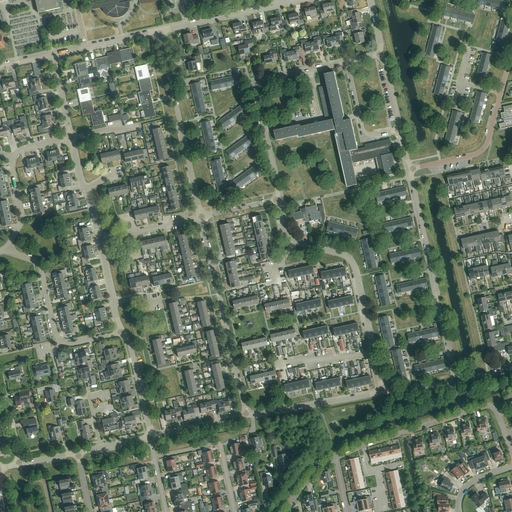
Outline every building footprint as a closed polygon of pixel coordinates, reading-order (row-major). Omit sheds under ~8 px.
[(0,0),(0,1),(5,1),(8,0),(34,0),(38,13),(60,8),(58,0),(0,0)] [(133,0),(106,0),(90,4),(91,9),(101,7),(103,12),(107,16),(113,18),(118,18),(123,16),(127,12),(129,6),(129,1),(131,0),(133,0)] [(486,0),(485,6),(492,8),(494,0),(486,0)] [(497,0),(494,0),(492,8),(500,10),(502,1),(497,0)] [(500,10),(507,12),(509,3),(502,1),(500,10)] [(334,10),(333,3),(323,5),(324,11),(320,11),(321,17),(327,16),(326,12),(334,10)] [(306,17),(307,17),(307,20),(311,20),(311,18),(317,17),(315,7),(304,9),(306,17)] [(446,8),(444,16),(451,18),(453,9),(446,8)] [(453,9),(451,18),(458,20),(461,11),(453,9)] [(349,20),(351,29),(358,27),(357,23),(361,22),(359,12),(355,13),(354,10),(347,12),(349,18),(352,17),(353,20),(349,20)] [(461,11),(458,20),(465,22),(468,13),(461,11)] [(468,13),(465,22),(473,24),(475,15),(468,13)] [(298,24),(304,23),(302,17),(299,18),(298,14),(288,16),(290,23),(298,22),(298,24)] [(281,21),(280,17),(271,20),(272,26),(270,26),(271,30),(272,31),(276,30),(277,29),(276,26),(280,26),(280,29),(286,28),(285,21),(281,21)] [(258,30),(262,29),(263,33),(269,32),(267,25),(264,25),(263,21),(253,24),(254,30),(252,30),(253,35),(259,34),(258,30)] [(500,28),(508,30),(510,23),(504,22),(501,21),(500,28)] [(234,32),(235,32),(235,34),(236,36),(242,34),(247,33),(245,26),(242,27),(241,23),(233,25),(234,32)] [(442,28),(433,26),(431,33),(440,35),(442,28)] [(363,36),(364,36),(363,32),(358,33),(357,28),(351,30),(353,36),(355,36),(357,44),(364,42),(363,36)] [(498,36),(506,38),(508,30),(500,28),(498,36)] [(209,41),(210,40),(212,45),(218,44),(217,38),(213,39),(213,37),(212,29),(203,31),(204,38),(202,39),(203,43),(204,43),(205,43),(208,41),(209,41)] [(333,37),(335,46),(341,45),(340,39),(343,39),(341,32),(335,33),(336,37),(333,37)] [(440,35),(431,33),(429,40),(438,43),(440,35)] [(190,45),(199,43),(197,35),(192,37),(192,34),(184,35),(186,45),(190,44),(190,45)] [(328,48),(335,46),(333,37),(329,38),(328,35),(322,36),(324,43),(327,42),(328,48)] [(496,43),(504,45),(506,38),(498,36),(496,43)] [(314,41),(311,42),(313,51),(314,51),(314,52),(318,51),(318,50),(319,50),(318,44),(321,44),(320,37),(313,38),(314,41)] [(249,48),(254,47),(252,39),(244,41),(245,45),(238,46),(240,56),(245,55),(245,54),(250,53),(249,48)] [(306,52),(313,51),(311,42),(307,43),(306,40),(300,41),(302,48),(305,47),(306,52)] [(438,43),(429,40),(427,47),(436,50),(438,43)] [(503,52),(504,45),(496,43),(494,50),(503,52)] [(290,52),(292,61),(298,59),(297,54),(300,53),(299,47),(293,48),(293,51),(290,52)] [(427,47),(425,55),(434,57),(436,50),(427,47)] [(119,51),(122,61),(122,62),(127,60),(134,58),(132,48),(119,51)] [(286,62),(292,61),(290,52),(286,53),(285,49),(280,51),(281,57),(284,57),(286,62)] [(115,63),(122,61),(119,51),(107,54),(108,57),(109,64),(115,63)] [(274,59),(277,58),(276,51),(270,52),(270,55),(264,57),(265,64),(275,62),(274,59)] [(481,60),(489,63),(491,55),(483,53),(481,60)] [(190,72),(198,70),(200,70),(200,69),(199,63),(201,62),(199,56),(192,58),(193,62),(188,63),(190,72)] [(110,67),(109,64),(108,57),(95,60),(98,70),(103,69),(103,68),(110,67)] [(479,68),(487,70),(489,63),(481,60),(479,68)] [(77,77),(88,75),(88,74),(87,69),(86,69),(85,62),(74,64),(77,77)] [(146,65),(134,68),(137,80),(138,80),(139,80),(149,77),(149,74),(146,65)] [(442,65),(440,72),(448,75),(450,67),(442,65)] [(477,75),(485,77),(487,70),(479,68),(477,75)] [(326,86),(329,96),(334,118),(325,119),(326,121),(300,127),(300,125),(291,127),(290,123),(282,125),(283,129),(274,131),(276,141),(298,136),(299,138),(336,129),(337,134),(335,135),(347,187),(357,185),(352,164),(350,151),(358,149),(357,149),(351,119),(345,121),(334,72),(324,75),(326,86)] [(440,72),(438,80),(446,82),(448,75),(440,72)] [(89,82),(88,75),(77,77),(80,90),(88,88),(91,87),(90,81),(89,82)] [(232,77),(234,86),(241,84),(239,75),(232,77)] [(483,84),(485,77),(477,75),(475,82),(483,84)] [(29,83),(30,87),(40,84),(38,79),(34,80),(33,80),(32,76),(26,78),(27,84),(29,83)] [(13,77),(7,79),(9,88),(10,91),(13,90),(19,89),(17,82),(14,83),(13,77)] [(139,80),(141,87),(140,87),(141,92),(149,91),(152,90),(149,77),(139,80)] [(225,79),(227,87),(234,86),(232,77),(225,79)] [(2,84),(0,83),(0,89),(1,93),(6,92),(6,89),(9,88),(7,79),(1,80),(2,84)] [(217,80),(219,89),(227,87),(225,79),(217,80)] [(212,91),(219,89),(217,80),(210,82),(212,91)] [(446,82),(438,80),(436,87),(444,89),(446,82)] [(199,83),(190,85),(192,92),(201,90),(199,83)] [(40,84),(30,87),(31,89),(28,90),(30,96),(38,94),(38,91),(41,90),(40,84)] [(329,96),(326,86),(318,88),(321,98),(329,96)] [(444,89),(436,87),(434,94),(442,96),(444,89)] [(80,103),(90,100),(88,93),(89,93),(88,88),(80,90),(77,90),(80,103)] [(194,99),(202,97),(201,90),(192,92),(194,99)] [(149,91),(141,92),(138,93),(139,99),(140,98),(142,106),(152,103),(149,91)] [(475,99),(484,101),(486,94),(477,92),(475,99)] [(37,102),(37,105),(47,103),(46,97),(43,98),(42,95),(33,97),(34,103),(37,102)] [(334,118),(329,96),(321,98),(325,119),(334,118)] [(195,107),(204,105),(202,97),(194,99),(195,107)] [(474,106),(482,108),(484,101),(475,99),(474,106)] [(90,113),(93,113),(91,106),(92,106),(91,100),(90,100),(80,103),(83,115),(90,113)] [(37,115),(46,113),(45,109),(48,109),(47,103),(37,105),(35,106),(37,115)] [(143,118),(145,118),(155,116),(152,103),(142,106),(141,106),(142,111),(143,111),(140,112),(141,117),(143,117),(143,118)] [(243,104),(237,109),(242,116),(248,111),(243,104)] [(195,107),(197,114),(206,112),(204,105),(195,107)] [(500,113),(502,119),(503,118),(511,116),(511,110),(511,105),(503,107),(504,113),(500,113)] [(472,113),(480,116),(482,108),(474,106),(473,108),(472,113)] [(237,109),(231,113),(236,120),(242,116),(237,109)] [(101,111),(93,113),(90,113),(93,126),(103,124),(102,117),(102,116),(101,111)] [(453,111),(451,118),(460,120),(462,113),(453,111)] [(41,120),(41,123),(51,121),(50,115),(47,116),(46,113),(37,115),(38,120),(41,120)] [(231,113),(225,117),(230,125),(236,120),(231,113)] [(478,123),(480,116),(472,113),(470,121),(478,123)] [(499,124),(500,130),(511,126),(511,122),(511,121),(511,120),(511,115),(511,116),(503,118),(504,123),(499,124)] [(20,123),(17,124),(19,134),(25,132),(25,129),(28,129),(25,116),(19,117),(20,123)] [(225,117),(219,122),(224,129),(230,125),(225,117)] [(451,118),(449,125),(458,128),(460,120),(451,118)] [(13,120),(7,121),(10,130),(13,129),(14,135),(19,134),(17,124),(14,125),(14,122),(13,122),(13,120)] [(10,130),(7,121),(2,122),(3,125),(2,125),(3,127),(0,127),(0,129),(2,138),(7,137),(6,131),(10,130)] [(51,121),(41,123),(42,126),(38,127),(39,133),(50,131),(49,127),(52,127),(51,121)] [(209,121),(201,123),(202,130),(211,128),(209,121)] [(449,125),(447,133),(456,135),(458,128),(449,125)] [(154,136),(162,134),(161,128),(152,130),(153,134),(149,135),(149,138),(154,137),(154,136)] [(204,138),(213,136),(211,128),(202,130),(204,138)] [(454,142),(456,135),(447,133),(445,140),(454,142)] [(163,140),(162,134),(154,136),(154,137),(155,140),(150,141),(151,144),(155,143),(155,142),(163,140)] [(250,134),(244,139),(249,146),(255,141),(252,136),(250,135),(250,134)] [(206,145),(214,143),(213,136),(204,138),(206,145)] [(243,150),(249,146),(244,139),(238,143),(243,150)] [(365,147),(357,149),(358,149),(350,151),(352,164),(375,159),(378,174),(384,173),(385,176),(396,174),(392,154),(393,153),(390,139),(364,145),(365,147)] [(165,146),(163,140),(155,142),(155,143),(156,147),(152,147),(152,150),(156,149),(156,148),(165,146)] [(206,145),(207,152),(216,150),(214,143),(206,145)] [(237,155),(243,150),(238,143),(232,147),(237,155)] [(166,152),(165,146),(156,148),(156,149),(157,153),(153,154),(154,156),(158,155),(158,154),(166,152)] [(112,152),(114,160),(120,159),(118,151),(113,152),(112,147),(110,148),(111,152),(112,152)] [(134,147),(135,151),(136,151),(138,160),(144,158),(144,157),(142,150),(137,151),(136,147),(134,147)] [(231,159),(237,155),(232,147),(226,152),(231,159)] [(136,151),(135,151),(131,152),(130,148),(128,149),(129,153),(131,161),(138,160),(136,151)] [(108,162),(114,160),(112,152),(111,152),(108,153),(107,149),(104,149),(105,154),(106,154),(108,162)] [(129,153),(125,154),(124,149),(122,150),(123,154),(125,162),(131,161),(129,153)] [(52,151),(54,161),(58,160),(59,163),(64,162),(62,156),(60,157),(58,150),(52,151)] [(102,163),(108,162),(106,154),(105,154),(101,155),(100,150),(98,151),(99,155),(100,155),(102,163)] [(51,161),(54,161),(52,151),(46,152),(48,160),(45,160),(46,166),(51,165),(51,161)] [(168,159),(166,152),(158,154),(158,155),(159,159),(154,160),(155,162),(159,161),(159,160),(168,159)] [(32,158),(34,168),(37,167),(38,171),(44,169),(42,163),(39,164),(38,157),(32,158)] [(30,169),(34,168),(32,158),(26,160),(27,167),(24,167),(26,173),(31,172),(30,169)] [(220,160),(211,162),(213,169),(221,167),(220,160)] [(257,164),(251,169),(256,176),(262,171),(258,166),(257,164)] [(163,174),(171,172),(169,166),(162,168),(163,173),(159,174),(159,176),(163,175),(163,174)] [(214,176),(223,174),(221,167),(213,169),(214,176)] [(500,167),(499,167),(501,179),(503,179),(504,183),(507,182),(503,167),(500,168),(500,167)] [(251,169),(245,173),(250,180),(256,176),(251,169)] [(495,185),(497,184),(494,169),(491,170),(491,169),(489,169),(491,180),(494,179),(495,185)] [(165,180),(172,178),(171,172),(163,174),(163,175),(164,179),(160,180),(161,182),(165,181),(165,180)] [(469,188),(466,173),(463,173),(463,172),(461,173),(463,183),(466,182),(467,188),(469,188)] [(59,178),(60,182),(70,180),(68,174),(61,175),(61,173),(55,174),(56,179),(59,178)] [(245,173),(239,178),(244,185),(250,180),(245,173)] [(216,184),(225,182),(223,174),(214,176),(216,184)] [(460,190),(457,175),(454,175),(453,174),(452,175),(454,186),(457,186),(458,190),(460,190)] [(143,185),(144,190),(145,196),(148,195),(145,185),(150,184),(148,175),(142,177),(143,185)] [(450,175),(450,176),(447,177),(447,178),(445,178),(446,182),(448,181),(451,192),(453,191),(452,187),(454,186),(452,175),(450,175)] [(143,185),(142,177),(135,178),(137,187),(138,191),(140,191),(139,186),(143,185)] [(137,187),(135,178),(129,180),(131,188),(130,188),(132,193),(134,192),(133,188),(137,187)] [(166,186),(174,185),(172,178),(165,180),(165,181),(166,185),(162,186),(162,188),(166,187),(166,186)] [(239,178),(233,182),(238,189),(244,185),(239,178)] [(70,180),(60,182),(61,186),(58,186),(59,192),(65,190),(64,187),(71,186),(70,180)] [(216,184),(218,191),(226,189),(225,182),(216,184)] [(30,196),(40,194),(39,190),(42,189),(41,184),(35,186),(36,188),(29,190),(30,196)] [(126,185),(120,186),(122,195),(121,195),(122,199),(124,199),(123,194),(128,193),(126,185)] [(175,191),(174,185),(166,186),(166,187),(167,191),(163,192),(164,194),(168,193),(167,192),(175,191)] [(122,195),(120,186),(114,188),(116,196),(115,196),(116,201),(118,200),(117,196),(121,195),(122,195)] [(405,187),(398,189),(399,197),(407,196),(405,187)] [(116,196),(114,188),(107,189),(109,197),(110,202),(112,201),(111,197),(115,196),(116,196)] [(398,189),(390,190),(392,199),(399,197),(398,189)] [(390,190),(383,192),(385,200),(392,199),(390,190)] [(165,198),(162,198),(163,201),(165,200),(169,199),(169,198),(176,197),(175,191),(167,192),(168,193),(169,197),(165,198)] [(67,199),(67,202),(77,200),(75,194),(72,195),(72,192),(64,193),(65,199),(67,199)] [(383,192),(376,193),(378,202),(385,200),(383,192)] [(495,194),(498,208),(501,208),(501,209),(503,208),(500,197),(498,197),(497,193),(495,194)] [(32,202),(45,199),(44,196),(41,197),(40,194),(30,196),(32,202)] [(487,195),(485,196),(489,210),(492,210),(492,211),(494,210),(491,200),(491,198),(489,199),(488,195),(487,195)] [(170,205),(178,203),(176,197),(169,198),(169,199),(170,203),(166,204),(166,206),(171,205),(170,205)] [(482,201),(480,201),(479,197),(476,198),(479,212),(483,212),(483,213),(484,212),(482,201)] [(33,208),(42,206),(42,202),(45,201),(45,199),(32,202),(33,208)] [(474,215),(475,214),(473,203),(472,203),(473,205),(471,205),(469,199),(467,200),(470,215),(473,214),(474,215)] [(78,206),(77,200),(67,202),(68,205),(67,206),(68,211),(76,209),(75,206),(78,206)] [(458,202),(461,217),(464,216),(464,217),(466,216),(464,207),(462,207),(460,201),(458,202)] [(152,208),(154,216),(160,215),(158,206),(153,207),(152,203),(150,203),(151,208),(152,208)] [(179,209),(178,203),(170,205),(171,205),(171,209),(167,210),(168,212),(172,211),(179,209)] [(148,218),(154,216),(152,208),(151,208),(147,209),(146,204),(144,205),(145,209),(146,209),(148,218)] [(316,205),(305,208),(307,214),(308,214),(308,215),(306,216),(306,218),(309,217),(309,221),(314,220),(315,221),(318,220),(318,219),(325,218),(323,210),(318,212),(316,205)] [(43,209),(42,206),(33,208),(34,214),(41,212),(42,215),(48,214),(47,208),(43,209)] [(141,219),(148,218),(146,209),(145,209),(141,210),(140,206),(138,206),(139,211),(139,210),(141,219)] [(135,220),(141,219),(139,210),(139,211),(135,211),(134,207),(132,208),(133,212),(135,220)] [(307,222),(309,221),(309,217),(306,218),(306,216),(308,215),(308,214),(307,214),(305,208),(300,209),(301,212),(293,214),(294,221),(306,218),(307,222)] [(1,221),(11,218),(10,212),(0,214),(0,217),(1,221)] [(249,226),(254,225),(253,224),(263,222),(261,216),(252,218),(253,223),(249,224),(249,226)] [(412,217),(404,219),(406,228),(414,226),(412,217)] [(12,224),(11,218),(1,221),(2,224),(0,224),(0,230),(6,229),(5,226),(12,224)] [(404,219),(397,221),(399,229),(406,228),(404,219)] [(397,221),(390,222),(392,231),(399,229),(397,221)] [(220,226),(222,232),(231,230),(230,229),(230,225),(234,225),(233,222),(229,223),(229,224),(220,226)] [(253,224),(254,225),(255,229),(250,230),(251,232),(255,231),(255,230),(264,228),(263,222),(253,224)] [(329,222),(327,231),(334,232),(336,224),(329,222)] [(390,222),(382,224),(384,233),(392,231),(390,222)] [(336,224),(334,232),(341,234),(343,226),(336,224)] [(79,232),(80,236),(90,234),(88,228),(81,229),(80,226),(75,228),(76,233),(79,232)] [(343,226),(341,234),(348,236),(351,227),(343,226)] [(351,227),(348,236),(356,238),(358,229),(351,227)] [(222,232),(223,238),(232,236),(232,235),(231,232),(235,231),(234,228),(230,229),(231,230),(222,232)] [(252,238),(257,237),(256,236),(265,234),(264,228),(255,230),(255,231),(256,235),(252,236),(252,238)] [(503,234),(499,235),(498,231),(494,232),(497,247),(499,247),(499,243),(501,242),(504,242),(503,234)] [(491,232),(489,233),(491,242),(493,242),(495,248),(497,247),(494,232),(491,233),(491,232)] [(90,234),(80,236),(81,240),(78,240),(79,245),(85,244),(84,241),(91,240),(90,234)] [(179,242),(187,240),(185,234),(177,236),(179,241),(175,242),(175,244),(179,243),(179,242)] [(223,238),(224,244),(233,242),(233,241),(232,238),(237,237),(236,234),(232,235),(232,236),(223,238)] [(267,241),(265,234),(256,236),(257,237),(257,241),(253,242),(254,244),(258,243),(267,241)] [(165,236),(159,238),(161,246),(160,247),(161,251),(163,250),(162,246),(167,245),(165,236)] [(472,236),(471,237),(473,246),(475,246),(476,252),(479,251),(475,236),(472,237),(472,236)] [(156,247),(160,247),(161,246),(159,238),(153,239),(155,248),(154,248),(155,252),(157,252),(156,247)] [(370,238),(361,240),(363,248),(372,246),(370,238)] [(463,238),(461,239),(463,248),(466,248),(467,254),(469,253),(466,238),(463,239),(463,238)] [(150,249),(154,248),(155,248),(153,239),(147,241),(148,249),(149,253),(151,253),(150,249)] [(188,246),(187,240),(179,242),(179,243),(180,247),(176,248),(177,250),(180,249),(180,248),(188,246)] [(224,244),(226,251),(235,249),(235,248),(234,244),(238,243),(237,240),(233,241),(233,242),(224,244)] [(144,250),(148,249),(147,241),(140,242),(142,250),(143,255),(145,254),(144,250)] [(258,243),(259,247),(254,248),(255,251),(259,250),(259,249),(268,247),(267,241),(258,243)] [(83,250),(84,254),(94,251),(92,245),(85,247),(85,244),(79,245),(80,251),(83,250)] [(189,252),(188,246),(180,248),(180,249),(181,253),(177,254),(178,256),(182,255),(182,254),(189,252)] [(372,246),(363,248),(365,255),(373,253),(372,246)] [(235,249),(226,251),(227,257),(236,255),(235,250),(239,249),(239,247),(235,248),(235,249)] [(259,249),(259,250),(260,253),(256,254),(256,257),(261,256),(261,255),(270,253),(268,247),(259,249)] [(419,248),(411,250),(413,258),(421,257),(419,248)] [(411,250),(404,251),(406,260),(413,258),(411,250)] [(94,251),(84,254),(85,257),(82,258),(83,263),(89,262),(88,259),(95,257),(94,251)] [(404,251),(397,253),(399,262),(406,260),(404,251)] [(191,258),(189,252),(182,254),(182,255),(183,259),(179,260),(179,262),(183,261),(183,260),(191,258)] [(261,255),(261,256),(262,259),(257,260),(258,263),(263,262),(262,261),(271,259),(270,253),(261,255)] [(373,253),(365,255),(366,262),(375,260),(373,253)] [(397,253),(389,255),(391,263),(399,262),(397,253)] [(192,265),(191,258),(183,260),(183,261),(184,265),(180,266),(181,268),(185,267),(185,266),(192,265)] [(504,259),(503,259),(507,274),(510,273),(510,274),(511,273),(510,263),(507,264),(506,258),(504,259)] [(236,268),(236,266),(235,263),(240,262),(239,260),(234,261),(235,261),(226,263),(227,270),(236,268)] [(375,260),(366,262),(368,270),(377,268),(375,260)] [(496,260),(494,261),(498,276),(501,275),(501,276),(502,276),(500,266),(500,264),(498,265),(496,260)] [(479,261),(476,262),(480,277),(483,277),(485,277),(482,266),(480,267),(479,261)] [(469,263),(467,264),(470,279),(473,279),(474,279),(475,279),(473,268),(471,269),(469,263)] [(194,271),(192,265),(185,266),(185,267),(186,271),(182,272),(182,274),(186,273),(186,272),(194,271)] [(238,274),(237,273),(237,269),(241,268),(240,265),(236,266),(236,268),(227,270),(228,276),(238,274)] [(85,273),(86,276),(96,274),(94,268),(91,269),(90,266),(82,268),(84,273),(85,273)] [(313,266),(307,267),(308,275),(309,275),(313,274),(314,278),(316,277),(315,273),(313,266)] [(308,275),(307,267),(301,268),(302,276),(303,276),(307,275),(308,279),(310,279),(309,275),(308,275)] [(302,276),(301,268),(295,270),(296,278),(297,277),(301,277),(302,281),(304,280),(303,276),(302,276)] [(346,280),(349,280),(350,279),(349,275),(347,275),(346,268),(339,269),(341,277),(342,277),(346,276),(346,280)] [(343,281),(342,277),(341,277),(339,269),(333,270),(335,278),(336,278),(339,277),(340,281),(343,281)] [(54,281),(64,279),(63,275),(66,275),(65,270),(59,271),(60,274),(53,276),(54,281)] [(165,275),(167,283),(173,282),(171,273),(166,274),(165,270),(163,271),(164,275),(165,275)] [(296,278),(295,270),(288,271),(290,279),(295,278),(296,282),(298,282),(297,277),(296,278)] [(336,282),(336,278),(335,278),(333,270),(327,272),(329,279),(333,278),(334,282),(336,282)] [(195,277),(194,271),(186,272),(186,273),(187,277),(183,278),(184,280),(188,279),(195,277)] [(141,277),(143,286),(149,284),(147,276),(143,277),(142,272),(139,273),(140,277),(141,277)] [(161,285),(167,283),(165,275),(164,275),(160,276),(159,272),(157,272),(158,276),(161,285)] [(239,280),(239,279),(238,275),(242,274),(242,272),(237,273),(238,274),(228,276),(230,282),(239,280)] [(330,283),(329,279),(327,272),(321,273),(322,280),(327,279),(328,284),(330,283)] [(158,276),(154,277),(153,273),(151,274),(152,278),(154,286),(161,285),(158,276)] [(85,280),(87,286),(94,284),(94,281),(97,280),(96,274),(86,276),(87,280),(85,280)] [(137,287),(143,286),(141,277),(140,277),(136,278),(136,274),(133,274),(134,279),(135,278),(137,287)] [(131,288),(137,287),(135,278),(134,279),(131,279),(130,275),(127,276),(128,280),(129,280),(131,288)] [(384,275),(375,277),(377,284),(385,282),(384,275)] [(243,278),(239,279),(239,280),(230,282),(231,288),(240,286),(239,281),(243,280),(243,278)] [(425,278),(418,280),(420,289),(427,287),(425,278)] [(55,287),(68,284),(68,282),(64,282),(64,279),(54,281),(55,287)] [(418,280),(411,282),(413,290),(420,289),(418,280)] [(23,292),(32,289),(31,283),(24,285),(23,282),(18,283),(19,289),(22,288),(23,292)] [(385,282),(377,284),(378,292),(387,290),(385,282)] [(411,282),(403,283),(405,292),(413,290),(411,282)] [(398,294),(405,292),(403,283),(396,285),(398,294)] [(57,293),(66,291),(66,288),(69,287),(68,284),(55,287),(57,293)] [(89,291),(90,294),(100,292),(98,286),(95,287),(94,284),(87,286),(88,291),(89,291)] [(21,298),(34,295),(32,289),(23,292),(23,295),(20,295),(21,298)] [(387,290),(378,292),(380,299),(389,297),(387,290)] [(67,294),(66,291),(57,293),(58,299),(65,297),(66,300),(72,299),(71,294),(67,294)] [(101,298),(100,292),(90,294),(91,297),(89,298),(91,303),(98,301),(98,299),(101,298)] [(251,297),(253,305),(259,304),(257,296),(253,297),(252,293),(249,293),(250,297),(251,297)] [(347,298),(348,305),(354,304),(353,296),(348,297),(347,293),(345,294),(346,298),(347,298)] [(502,302),(507,301),(505,293),(498,295),(500,302),(501,307),(503,306),(502,302)] [(245,299),(247,306),(253,305),(251,297),(250,297),(246,298),(245,294),(243,295),(244,299),(245,299)] [(25,303),(35,301),(34,295),(21,298),(21,301),(25,300),(25,303)] [(342,307),(348,305),(347,298),(346,298),(342,299),(341,295),(339,295),(340,299),(342,307)] [(237,296),(238,300),(239,300),(241,308),(247,306),(245,299),(244,299),(240,300),(240,296),(237,296)] [(283,301),(284,308),(291,307),(289,299),(284,300),(283,296),(281,297),(282,301),(283,301)] [(314,301),(316,308),(322,307),(321,299),(316,300),(315,296),(313,297),(314,301)] [(336,308),(342,307),(340,299),(336,300),(335,296),(333,297),(334,300),(336,308)] [(479,306),(487,304),(486,299),(490,298),(490,296),(485,297),(485,298),(481,298),(478,299),(479,306)] [(233,297),(231,297),(232,302),(233,302),(235,309),(241,308),(239,300),(238,300),(234,301),(233,297)] [(389,297),(380,299),(382,306),(390,304),(389,297)] [(278,310),(284,308),(283,301),(282,301),(278,302),(277,298),(275,298),(276,302),(277,302),(278,310)] [(310,310),(316,308),(314,301),(310,302),(309,298),(307,298),(307,302),(308,302),(310,310)] [(330,309),(336,308),(334,300),(330,301),(329,298),(327,298),(328,302),(330,309)] [(272,311),(278,310),(277,302),(276,302),(272,303),(271,299),(269,299),(270,304),(271,303),(272,311)] [(304,311),(310,310),(308,302),(307,302),(304,303),(303,299),(301,300),(301,304),(302,303),(304,311)] [(266,312),(272,311),(271,303),(270,304),(266,304),(265,300),(263,301),(264,305),(265,305),(266,312)] [(37,307),(35,301),(25,303),(26,307),(23,307),(24,313),(30,312),(29,309),(37,307)] [(298,313),(304,311),(302,303),(301,304),(298,304),(297,301),(294,301),(295,305),(296,305),(298,313)] [(60,315),(69,312),(68,309),(72,308),(71,303),(65,304),(65,307),(58,309),(60,315)] [(493,311),(493,310),(492,308),(488,308),(487,304),(479,306),(481,312),(488,310),(489,312),(493,311)] [(96,312),(97,316),(106,313),(104,308),(97,309),(97,306),(91,308),(92,313),(96,312)] [(493,313),(493,311),(489,312),(489,315),(482,316),(483,323),(491,321),(490,317),(494,316),(493,313)] [(61,320),(74,318),(73,315),(70,316),(69,312),(60,315),(61,320)] [(107,319),(106,313),(97,316),(97,319),(94,320),(95,325),(101,324),(100,321),(107,319)] [(32,324),(42,322),(40,316),(33,317),(33,314),(27,316),(28,321),(31,320),(32,324)] [(380,325),(389,323),(388,316),(379,318),(380,325)] [(61,320),(62,326),(72,324),(71,321),(74,320),(74,318),(61,320)] [(492,326),(491,321),(483,323),(485,329),(492,328),(497,327),(496,325),(492,326)] [(30,330),(43,328),(42,322),(32,324),(33,327),(30,328),(30,330)] [(358,323),(352,325),(353,332),(354,332),(358,331),(359,335),(361,335),(360,330),(359,331),(358,323)] [(391,331),(389,323),(380,325),(382,333),(391,331)] [(73,328),(72,324),(62,326),(64,332),(71,331),(71,334),(77,332),(76,327),(73,328)] [(353,332),(352,325),(346,326),(347,334),(348,333),(352,333),(353,337),(355,336),(354,332),(353,332)] [(327,326),(321,328),(323,335),(324,335),(328,334),(329,338),(331,338),(330,333),(329,333),(327,326)] [(347,334),(346,326),(340,327),(341,335),(342,335),(346,334),(347,338),(349,338),(348,333),(347,334)] [(341,335),(340,327),(333,329),(335,336),(340,335),(341,340),(343,339),(342,335),(341,335)] [(35,336),(44,334),(43,328),(30,330),(31,333),(34,332),(35,336)] [(321,328),(315,329),(317,337),(318,336),(322,335),(323,340),(325,339),(324,335),(323,335),(321,328)] [(437,328),(429,329),(431,338),(439,336),(437,328)] [(315,329),(309,330),(311,338),(312,338),(316,337),(317,341),(319,341),(318,336),(317,337),(315,329)] [(429,329),(422,331),(424,340),(431,338),(429,329)] [(295,330),(289,331),(291,339),(292,338),(295,338),(296,342),(298,341),(297,337),(295,330)] [(313,342),(312,338),(311,338),(309,330),(303,332),(305,339),(309,338),(310,342),(313,342)] [(0,341),(0,343),(10,341),(9,337),(12,336),(11,331),(5,333),(6,335),(0,336),(0,341)] [(289,331),(283,332),(285,340),(289,339),(290,343),(292,342),(292,338),(291,339),(289,331)] [(392,338),(391,331),(382,333),(384,340),(392,338)] [(422,331),(415,333),(417,341),(424,340),(422,331)] [(486,334),(487,340),(495,339),(494,334),(498,333),(497,331),(493,331),(493,332),(486,334)] [(283,332),(277,334),(278,341),(279,341),(283,340),(284,344),(286,344),(285,340),(283,332)] [(415,333),(407,334),(409,343),(417,341),(415,333)] [(46,339),(44,334),(35,336),(36,339),(32,340),(33,342),(46,339)] [(278,341),(277,334),(270,335),(272,343),(277,342),(278,346),(280,345),(279,341),(278,341)] [(152,340),(153,347),(161,345),(165,345),(165,342),(161,343),(160,339),(162,339),(161,335),(153,337),(154,340),(152,340)] [(266,338),(260,339),(262,347),(263,347),(267,346),(267,350),(270,349),(269,345),(268,345),(266,338)] [(394,345),(392,338),(384,340),(385,347),(394,345)] [(260,339),(254,341),(256,348),(257,348),(261,347),(261,351),(264,351),(263,347),(262,347),(260,339)] [(11,344),(10,341),(0,343),(2,349),(9,347),(9,350),(15,349),(14,344),(11,344)] [(193,345),(189,346),(188,346),(190,354),(196,352),(195,345),(194,341),(192,341),(193,345)] [(254,341),(248,342),(250,350),(251,350),(254,349),(255,353),(258,352),(257,348),(256,348),(254,341)] [(184,355),(190,354),(188,346),(189,346),(188,342),(186,343),(187,346),(183,347),(182,347),(184,355)] [(250,350),(248,342),(242,343),(243,351),(248,350),(249,354),(252,353),(251,350),(250,350)] [(106,350),(105,348),(104,343),(98,345),(100,353),(104,352),(105,356),(116,353),(115,348),(106,350)] [(178,357),(184,355),(182,347),(183,347),(182,344),(180,344),(180,348),(176,349),(178,357)] [(74,360),(86,357),(85,353),(89,352),(88,348),(82,350),(82,352),(73,355),(74,360)] [(210,352),(211,356),(209,357),(210,360),(216,359),(216,356),(219,355),(217,349),(210,350),(206,351),(206,353),(210,352)] [(393,358),(402,356),(400,349),(392,351),(393,358)] [(118,358),(116,353),(105,356),(105,360),(102,361),(102,364),(109,363),(108,361),(118,358)] [(395,366),(404,364),(402,356),(393,358),(395,366)] [(87,361),(86,357),(74,360),(75,365),(85,363),(85,365),(92,364),(91,360),(87,361)] [(164,357),(156,359),(158,365),(163,364),(164,367),(170,366),(169,361),(165,362),(164,358),(164,357)] [(444,359),(436,361),(438,370),(446,368),(444,359)] [(436,361),(429,363),(431,371),(438,370),(436,361)] [(109,365),(109,363),(102,364),(103,368),(107,368),(108,371),(120,369),(119,363),(109,365)] [(429,363),(422,364),(424,373),(431,371),(429,363)] [(35,378),(50,374),(48,364),(33,367),(35,378)] [(93,368),(92,364),(85,365),(86,368),(76,370),(77,375),(89,372),(89,369),(93,368)] [(396,373),(405,371),(404,364),(395,366),(396,373)] [(422,364),(414,366),(416,375),(424,373),(422,364)] [(19,374),(22,373),(21,366),(15,368),(16,372),(9,373),(11,380),(20,378),(19,374)] [(269,372),(270,380),(276,379),(275,371),(270,372),(269,368),(267,369),(267,372),(269,372)] [(121,374),(120,369),(108,371),(104,372),(106,380),(107,380),(112,379),(112,378),(113,377),(114,379),(122,377),(121,374)] [(264,381),(270,380),(269,372),(267,372),(264,373),(263,369),(261,370),(262,374),(264,381)] [(262,374),(258,375),(257,371),(255,371),(255,375),(256,375),(258,383),(264,381),(262,374)] [(407,378),(405,371),(396,373),(398,380),(407,378)] [(96,383),(95,380),(94,376),(90,376),(89,372),(77,375),(79,381),(88,378),(90,384),(96,383)] [(252,384),(258,383),(256,375),(255,375),(252,376),(251,372),(248,373),(249,377),(250,377),(252,384)] [(364,378),(366,385),(372,384),(370,376),(365,377),(365,373),(362,374),(363,378),(364,378)] [(334,379),(336,387),(342,386),(340,378),(335,379),(334,375),(332,375),(333,379),(334,379)] [(360,387),(366,385),(364,378),(363,378),(360,379),(359,375),(356,375),(357,379),(358,379),(360,387)] [(329,388),(336,387),(334,379),(333,379),(329,380),(328,376),(326,377),(327,381),(328,381),(329,388)] [(354,388),(360,387),(358,379),(357,379),(353,380),(353,376),(350,376),(351,381),(352,380),(354,388)] [(116,383),(117,388),(129,386),(128,382),(132,381),(131,377),(125,378),(125,381),(116,383)] [(303,381),(305,389),(311,387),(309,380),(304,381),(303,377),(301,377),(302,381),(303,381)] [(348,389),(354,388),(352,380),(351,381),(347,381),(347,377),(344,378),(345,382),(346,382),(348,389)] [(298,390),(305,389),(303,381),(302,381),(298,382),(297,378),(295,379),(296,383),(297,383),(298,390)] [(323,390),(329,388),(328,381),(327,381),(323,382),(322,378),(320,378),(321,382),(322,382),(323,390)] [(317,391),(323,390),(322,382),(321,382),(317,383),(316,379),(314,380),(315,384),(316,384),(317,391)] [(292,391),(298,390),(297,383),(296,383),(292,384),(291,380),(289,380),(290,384),(291,384),(292,391)] [(286,393),(292,391),(291,384),(290,384),(286,385),(285,381),(283,382),(284,386),(286,393)] [(129,386),(117,388),(118,394),(128,392),(128,394),(135,392),(134,388),(130,389),(129,386)] [(47,402),(56,401),(54,390),(45,392),(47,402)] [(28,391),(19,393),(19,397),(15,398),(17,406),(27,404),(26,400),(30,399),(28,391)] [(135,392),(128,394),(129,396),(119,398),(121,404),(133,401),(132,397),(136,396),(135,392)] [(222,401),(223,402),(225,411),(230,410),(229,405),(232,404),(231,397),(227,398),(228,399),(224,399),(222,401)] [(86,414),(83,400),(73,402),(73,399),(67,400),(69,406),(74,405),(76,404),(78,416),(86,414)] [(211,409),(215,408),(213,400),(210,401),(210,402),(205,403),(206,412),(212,411),(211,409)] [(217,400),(213,400),(215,408),(218,407),(219,412),(225,411),(223,402),(222,401),(222,400),(217,401),(217,400)] [(133,401),(121,404),(122,409),(128,408),(129,410),(132,409),(138,408),(137,404),(133,405),(133,401)] [(201,413),(206,412),(205,403),(199,404),(199,403),(195,404),(197,412),(201,411),(201,413)] [(194,413),(197,412),(195,404),(192,405),(193,408),(187,409),(189,419),(195,417),(194,413)] [(172,422),(169,410),(168,406),(166,407),(167,409),(167,411),(164,411),(160,412),(162,419),(165,418),(166,422),(168,421),(168,422),(169,422),(172,422)] [(184,420),(189,419),(187,409),(182,410),(182,407),(178,408),(179,416),(183,415),(184,420)] [(176,416),(179,416),(178,408),(175,409),(169,410),(172,422),(175,421),(175,420),(177,419),(176,416)] [(139,410),(132,412),(133,416),(128,417),(131,429),(137,427),(134,418),(140,417),(139,410)] [(113,420),(115,420),(118,419),(116,413),(110,414),(111,418),(107,419),(110,431),(115,430),(113,420)] [(120,417),(118,417),(119,420),(121,420),(121,421),(120,421),(121,429),(122,428),(125,428),(126,428),(126,430),(131,429),(128,417),(125,418),(124,414),(120,415),(120,417)] [(104,432),(110,431),(107,419),(103,420),(102,416),(98,417),(100,423),(102,423),(104,432)] [(478,432),(488,430),(487,428),(488,428),(487,424),(486,424),(485,417),(481,418),(481,419),(479,420),(479,424),(476,425),(478,432)] [(23,427),(25,426),(27,426),(27,429),(26,429),(27,435),(35,434),(35,435),(38,434),(35,419),(28,420),(28,419),(20,421),(21,424),(22,424),(23,427)] [(83,439),(91,438),(88,425),(84,426),(84,421),(77,423),(79,430),(81,429),(83,439)] [(462,437),(472,435),(471,433),(472,433),(471,429),(469,422),(465,423),(466,424),(463,425),(464,429),(460,430),(462,437)] [(57,439),(61,438),(58,426),(52,428),(51,425),(48,426),(49,433),(50,433),(52,441),(57,439)] [(455,435),(453,427),(449,428),(450,429),(447,430),(448,434),(445,435),(446,442),(456,440),(456,438),(456,434),(455,435)] [(430,447),(440,445),(440,443),(441,443),(440,439),(439,440),(437,432),(434,433),(434,434),(431,435),(432,439),(429,440),(430,447)] [(253,446),(251,446),(252,452),(263,450),(262,444),(261,440),(259,440),(258,437),(252,439),(253,446)] [(422,437),(418,438),(418,439),(415,440),(416,444),(413,445),(415,452),(424,450),(424,448),(425,448),(424,444),(423,445),(422,437)] [(399,445),(393,446),(396,457),(400,456),(400,458),(402,457),(399,444),(399,445)] [(281,465),(288,464),(287,461),(289,461),(288,457),(286,457),(285,454),(281,451),(280,449),(276,450),(275,446),(272,447),(274,458),(278,457),(278,456),(279,456),(281,465)] [(393,446),(387,448),(390,459),(393,458),(394,459),(396,458),(396,457),(393,446)] [(387,448),(381,449),(383,460),(387,459),(388,460),(390,460),(390,459),(387,448)] [(381,449),(375,450),(377,461),(381,460),(382,462),(384,461),(383,460),(381,449)] [(496,463),(503,460),(501,457),(503,457),(501,452),(500,452),(499,450),(495,452),(494,449),(489,451),(491,458),(494,457),(496,463)] [(378,462),(377,461),(375,450),(369,451),(372,464),(371,462),(375,462),(376,463),(378,462)] [(487,452),(481,454),(482,457),(478,458),(482,468),(483,469),(486,468),(486,466),(488,465),(486,460),(489,459),(487,452)] [(167,466),(167,467),(175,465),(175,462),(178,461),(177,456),(170,457),(171,460),(166,461),(166,462),(165,462),(166,466),(167,466)] [(474,457),(468,458),(471,466),(472,469),(475,468),(476,470),(482,468),(478,458),(475,459),(474,457)] [(346,461),(347,466),(358,464),(358,460),(359,460),(358,458),(346,460),(346,461)] [(468,465),(463,459),(459,463),(461,465),(457,468),(463,475),(464,476),(469,472),(465,467),(468,465)] [(138,474),(146,473),(146,472),(147,471),(146,467),(139,468),(138,464),(130,466),(131,470),(134,470),(134,472),(137,471),(138,474)] [(179,464),(175,465),(167,467),(167,468),(166,468),(167,472),(180,470),(179,464)] [(347,466),(349,472),(360,470),(359,466),(360,466),(360,464),(358,464),(347,466)] [(451,466),(446,470),(452,478),(455,476),(458,479),(463,475),(457,468),(457,467),(453,469),(451,466)] [(349,472),(350,479),(361,476),(360,472),(361,472),(361,470),(360,470),(349,472)] [(387,479),(398,477),(397,473),(398,473),(398,470),(385,473),(386,473),(387,479)] [(94,483),(104,481),(108,480),(107,480),(109,479),(108,474),(106,475),(106,471),(98,472),(98,476),(93,477),(93,478),(92,478),(93,480),(94,481),(94,483)] [(208,479),(217,477),(216,471),(206,473),(207,477),(204,477),(205,482),(209,481),(208,479)] [(245,474),(236,476),(237,481),(248,479),(247,476),(249,476),(248,471),(245,472),(245,474)] [(266,472),(260,473),(262,482),(265,481),(267,488),(273,487),(272,484),(274,483),(273,479),(271,480),(271,477),(267,478),(266,472)] [(328,482),(330,488),(334,487),(333,481),(331,481),(329,472),(322,473),(323,476),(321,476),(322,480),(324,480),(325,483),(328,482)] [(169,479),(168,479),(169,483),(170,483),(170,484),(179,482),(183,481),(181,473),(174,474),(175,477),(169,478),(169,479)] [(350,479),(351,485),(362,482),(361,478),(363,478),(362,476),(361,476),(350,479)] [(398,477),(387,479),(388,485),(399,483),(398,479),(400,479),(399,476),(398,477)] [(450,491),(451,491),(453,488),(452,487),(453,485),(448,482),(449,480),(442,476),(440,481),(443,482),(441,486),(450,491)] [(58,482),(60,490),(69,488),(68,483),(71,482),(70,479),(58,482)] [(500,487),(495,488),(496,495),(505,493),(504,489),(511,488),(509,479),(503,480),(503,482),(499,483),(500,487)] [(104,481),(94,483),(95,489),(101,488),(102,491),(108,490),(107,484),(105,485),(104,481)] [(171,485),(170,485),(171,489),(180,488),(181,491),(188,489),(187,486),(186,483),(180,485),(179,482),(170,484),(171,485)] [(364,482),(362,482),(351,485),(352,490),(352,491),(365,488),(363,488),(363,484),(364,484),(364,482)] [(138,489),(141,489),(141,492),(150,490),(150,489),(151,489),(150,484),(144,486),(143,483),(136,484),(138,489)] [(400,483),(399,483),(388,485),(389,491),(400,489),(400,485),(401,485),(400,483)] [(173,496),(172,496),(173,501),(174,500),(174,501),(183,499),(187,498),(186,495),(189,494),(188,489),(181,491),(181,494),(173,495),(173,496)] [(402,489),(400,489),(389,491),(391,497),(402,495),(401,491),(402,491),(402,489)] [(109,496),(108,490),(102,491),(102,494),(97,496),(96,497),(97,499),(98,499),(98,502),(108,500),(107,496),(109,496)] [(146,500),(146,497),(151,496),(151,495),(152,495),(151,490),(150,491),(150,490),(141,492),(142,495),(139,495),(140,501),(146,500)] [(71,496),(74,496),(73,492),(65,494),(61,495),(63,503),(72,502),(71,496)] [(434,492),(433,500),(438,500),(438,504),(439,504),(448,504),(448,498),(444,498),(444,495),(442,495),(434,492)] [(484,502),(489,497),(484,492),(479,497),(477,493),(470,499),(478,508),(484,502)] [(315,510),(318,510),(316,499),(312,500),(311,495),(305,496),(306,499),(304,500),(304,504),(307,503),(307,506),(311,506),(312,511),(316,511),(315,510)] [(403,495),(402,495),(391,497),(392,503),(403,501),(402,497),(403,497),(403,495)] [(506,507),(511,505),(511,498),(508,500),(507,495),(499,497),(500,500),(501,500),(502,503),(505,502),(506,507)] [(364,510),(362,500),(362,498),(361,496),(354,498),(354,500),(353,500),(354,506),(357,505),(359,511),(360,511),(361,511),(363,511),(364,511),(364,510)] [(362,500),(364,510),(365,510),(366,511),(368,511),(369,510),(369,509),(370,509),(368,503),(371,503),(370,496),(367,497),(362,498),(362,500)] [(174,507),(183,505),(183,508),(191,506),(190,501),(187,501),(187,498),(183,499),(174,501),(174,502),(173,502),(174,507)] [(109,503),(108,500),(98,502),(99,508),(105,507),(106,510),(112,509),(111,503),(109,503)] [(141,507),(144,507),(145,510),(154,508),(154,507),(153,502),(147,503),(146,500),(140,501),(141,507)] [(205,511),(209,511),(208,505),(204,506),(203,500),(199,501),(202,511),(205,511)] [(404,501),(403,501),(392,503),(393,509),(393,510),(406,507),(405,507),(404,507),(403,503),(405,503),(404,501)] [(333,504),(328,505),(328,507),(329,511),(335,511),(335,510),(338,510),(336,503),(333,504)]
